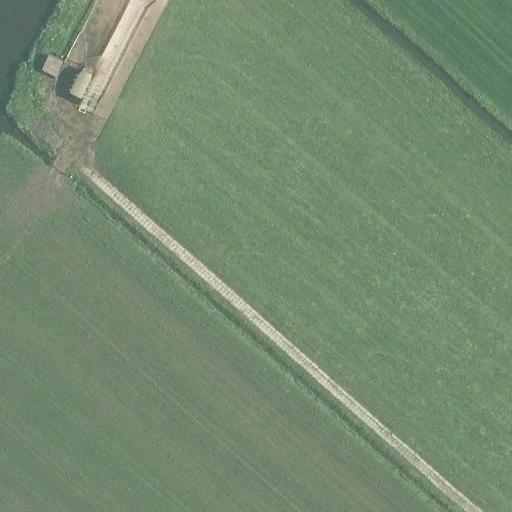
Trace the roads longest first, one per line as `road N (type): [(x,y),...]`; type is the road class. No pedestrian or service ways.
road 1 (track): [(472,511),(72,155),(50,180)]
road 2 (track): [(72,155),(100,120),(159,0)]
